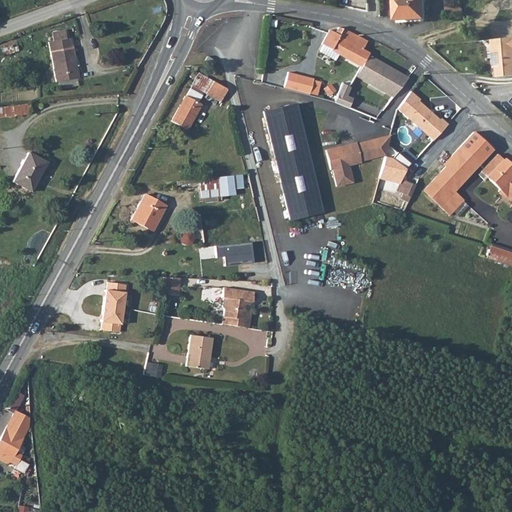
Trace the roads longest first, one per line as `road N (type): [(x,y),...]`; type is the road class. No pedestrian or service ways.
road 1 (secondary): [(0,376),(159,82)]
road 2 (unclassified): [(274,6),(398,39),(511,138)]
road 3 (track): [(285,511),(278,374)]
